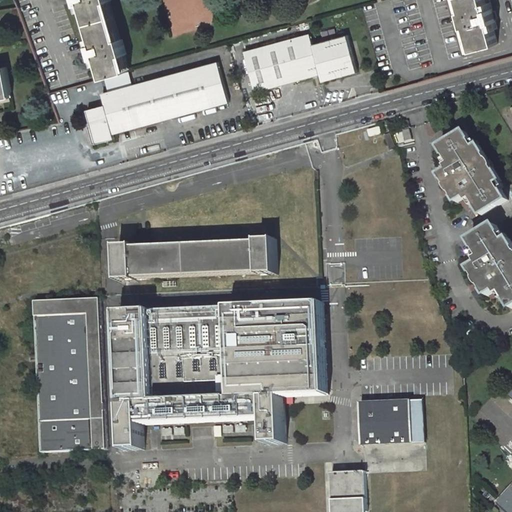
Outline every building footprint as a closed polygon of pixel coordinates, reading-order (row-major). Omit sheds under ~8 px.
[(90,21),(113,15),(108,0),(79,0),(83,11),(87,10),(90,21)] [(486,0),(462,0),(465,11),(463,11),(467,27),(469,26),(476,50),(498,44),(494,29),(498,28),(491,3),(488,3),(486,0)] [(113,15),(90,21),(94,36),(91,37),(99,64),(102,63),(106,77),(129,70),(123,50),(126,50),(121,35),(119,36),(113,15)] [(313,45),(310,33),(245,52),(256,92),(317,75),(321,74),(324,82),(359,72),(352,47),(351,42),(348,35),(313,45)] [(232,101),(221,61),(105,94),(108,106),(90,111),(99,144),(118,139),(116,134),(232,101)] [(0,99),(10,98),(9,94),(11,94),(7,68),(0,69),(0,99)] [(380,127),(368,130),(370,136),(382,133),(380,127)] [(410,129),(404,130),(406,140),(412,139),(410,129)] [(450,170),(442,176),(459,203),(467,198),(470,202),(474,199),(484,216),(509,200),(499,184),(502,182),(480,146),(477,148),(467,132),(441,147),(452,164),(447,166),(450,170)] [(391,134),(385,136),(391,151),(397,148),(391,134)] [(480,264),(472,269),(489,296),(497,291),(500,295),(504,293),(511,305),(511,242),(510,240),(507,242),(497,225),(472,241),(482,257),(478,260),(480,264)] [(279,275),(277,240),(260,240),(260,243),(141,248),(136,248),(136,246),(119,247),(121,282),(138,281),(138,279),(261,274),(261,276),(279,275)] [(109,450),(102,299),(37,302),(44,453),(109,450)] [(325,304),(121,313),(127,451),(145,450),(144,425),(160,424),(268,420),(268,428),(268,432),(269,445),(288,444),(286,401),(286,397),(329,395),(325,304)] [(424,402),(361,404),(363,445),(363,446),(425,444),(424,402)] [(325,471),(326,511),(372,511),(371,470),(325,471)] [(511,511),(511,485),(496,503),(503,509),(507,511),(511,511)]
